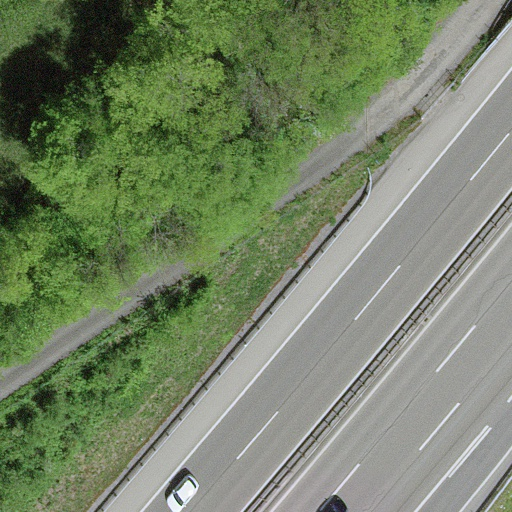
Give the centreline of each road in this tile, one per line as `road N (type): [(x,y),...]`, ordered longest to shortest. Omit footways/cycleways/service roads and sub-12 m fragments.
road 1 (motorway): [(511,129),(191,511)]
road 2 (motorway): [(341,511),(511,309)]
